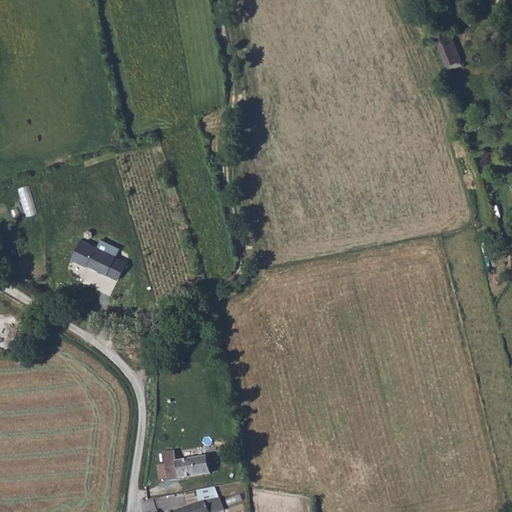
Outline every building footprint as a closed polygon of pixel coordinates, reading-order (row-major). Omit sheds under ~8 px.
[(452,31),(440,37),(451,66),(464,60),(465,59),(457,40),(456,40),(452,31)] [(464,60),(451,66),(453,70),(467,65),(464,60)] [(109,248),(90,239),(80,258),(89,262),(89,261),(116,274),(125,255),(109,248)] [(112,242),(109,248),(125,255),(128,249),(112,242)] [(176,478),(200,474),(202,475),(219,472),(215,453),(211,454),(183,459),(181,449),(171,451),(173,463),(175,476),(176,478)] [(168,478),(175,476),(173,463),(166,464),(168,478)] [(215,511),(212,501),(185,508),(185,509),(186,511),(215,511)]
